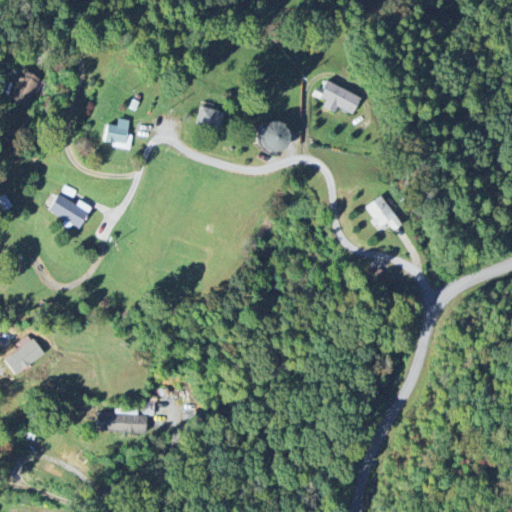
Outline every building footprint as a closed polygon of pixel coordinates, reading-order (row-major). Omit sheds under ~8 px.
[(39,78),(22,72),(10,103),(27,109),(39,78)] [(352,115),(360,98),(326,82),(318,98),(325,101),(321,108),(333,114),(336,108),(352,115)] [(223,114),(200,107),(195,125),(218,132),(223,114)] [(106,125),(102,145),(129,150),(131,136),(126,135),(129,121),(117,119),(115,127),(106,125)] [(285,123),(260,123),(261,152),(286,151),(285,123)] [(90,208),(77,201),(75,205),(56,195),(47,213),(79,229),(90,208)] [(378,230),(386,224),(392,232),(400,226),(379,196),(362,208),(378,230)] [(14,377),(42,355),(28,336),(17,344),(20,348),(2,362),(14,377)] [(95,432),(145,435),(146,416),(96,413),(95,432)]
